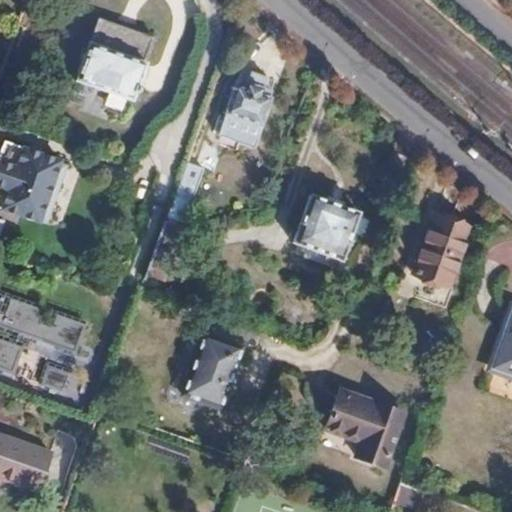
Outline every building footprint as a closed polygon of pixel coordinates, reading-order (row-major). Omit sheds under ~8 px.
[(143,63),(152,38),(96,19),(88,42),(86,42),(73,81),(131,102),(145,63),(143,63)] [(224,114),(261,127),(271,99),(260,95),(266,79),(249,72),(243,89),(233,86),(224,114)] [(261,127),(224,114),(215,137),(253,150),(261,127)] [(59,160),(3,140),(0,146),(0,207),(37,221),(38,219),(45,221),(65,165),(58,162),(59,160)] [(182,218),(196,178),(181,173),(167,212),(182,218)] [(353,211),(310,196),(294,245),(320,254),(317,264),(333,269),(353,211)] [(468,225),(432,213),(411,271),(447,284),(468,225)] [(50,307),(0,289),(0,324),(78,352),(89,321),(57,310),(52,325),(45,322),(50,307)] [(511,306),(491,364),(511,371),(511,306)] [(216,408),(237,347),(199,334),(177,394),(216,408)] [(0,376),(15,381),(28,346),(0,335),(0,376)] [(73,370),(49,363),(41,386),(65,394),(73,370)] [(384,461),(403,407),(340,385),(326,423),(361,436),(356,450),(384,461)] [(111,423),(114,412),(98,407),(94,418),(111,423)] [(229,450),(147,423),(114,412),(111,423),(109,429),(231,469),(236,452),(229,450)] [(0,475),(36,489),(50,450),(0,432),(0,475)] [(84,509),(90,491),(71,484),(64,502),(84,509)] [(131,511),(134,506),(101,494),(94,511),(131,511)] [(185,511),(156,501),(151,511),(185,511)]
